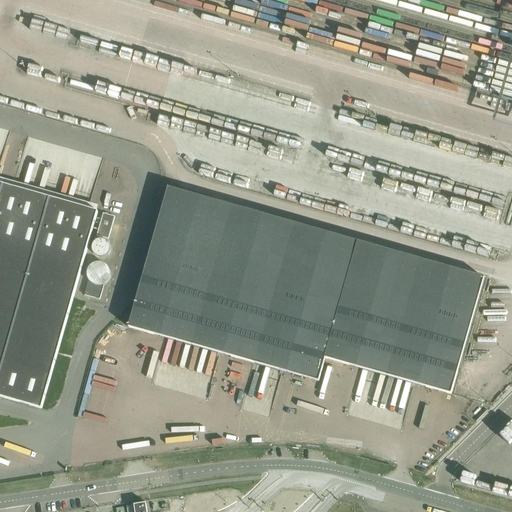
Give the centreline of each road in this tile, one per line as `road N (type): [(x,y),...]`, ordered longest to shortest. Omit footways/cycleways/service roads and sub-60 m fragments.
road 1 (unclassified): [(479,511),(344,473),(279,465),(0,501)]
road 2 (unknown): [(442,501),(454,460),(511,403)]
